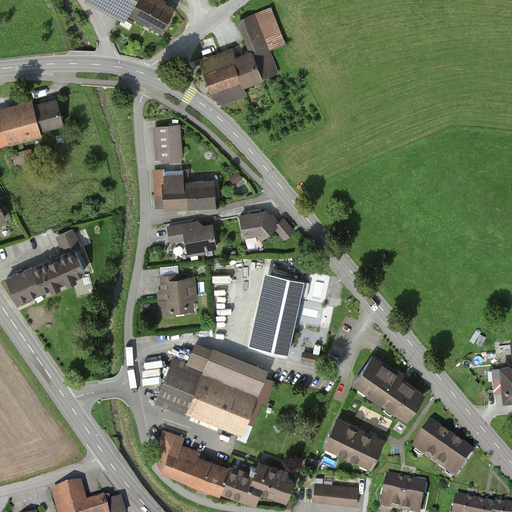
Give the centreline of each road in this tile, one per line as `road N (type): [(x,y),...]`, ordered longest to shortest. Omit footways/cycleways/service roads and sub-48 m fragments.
road 1 (secondary): [(511,462),(243,141),(185,92)]
road 2 (residential): [(134,387),(129,324),(145,220),(139,108),(149,74)]
road 3 (residential): [(262,511),(202,502),(159,475),(134,387)]
road 4 (secondary): [(149,74),(109,64),(0,69)]
